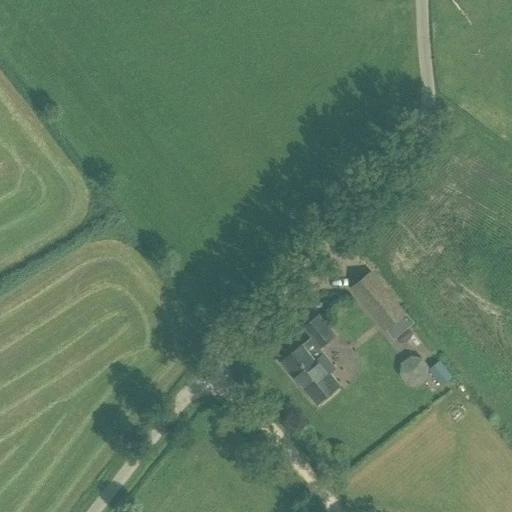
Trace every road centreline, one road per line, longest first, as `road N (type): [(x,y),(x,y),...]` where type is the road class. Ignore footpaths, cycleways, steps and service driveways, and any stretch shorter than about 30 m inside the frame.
road 1 (unclassified): [(96,511),(213,362),(430,115),(423,0)]
road 2 (track): [(334,511),(213,362)]
